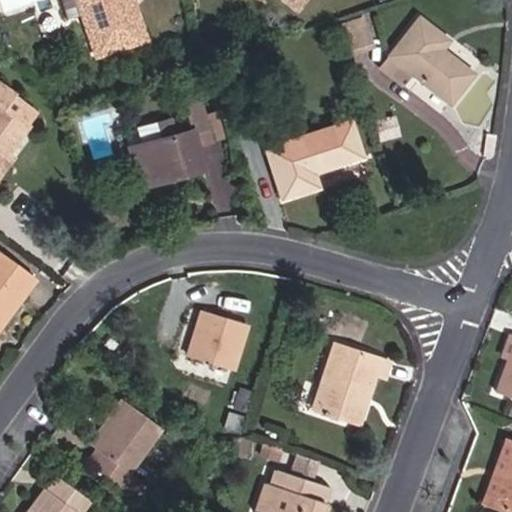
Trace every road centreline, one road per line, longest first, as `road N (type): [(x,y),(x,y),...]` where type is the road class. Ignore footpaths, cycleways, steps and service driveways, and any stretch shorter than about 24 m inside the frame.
road 1 (residential): [(0,410),(92,295),(144,262),(209,246),(310,263),(462,311)]
road 2 (residential): [(462,311),(388,511)]
